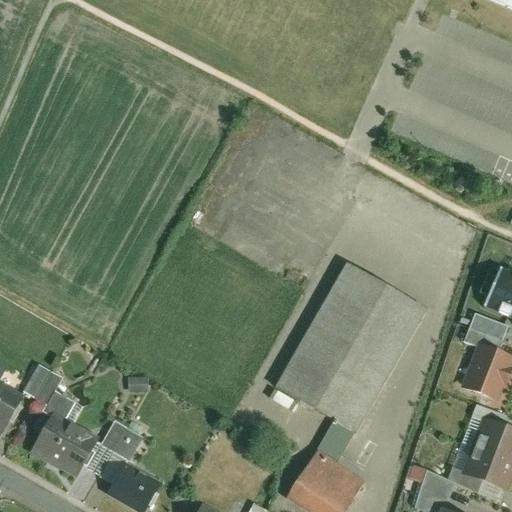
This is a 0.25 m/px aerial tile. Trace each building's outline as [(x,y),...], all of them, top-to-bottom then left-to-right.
[(286,499),(307,511),(344,511),(369,470),(341,454),(427,309),(347,262),(273,386),(332,421),(286,499)] [(511,273),(501,269),(485,307),(511,318),(511,273)] [(499,352),(504,339),(469,326),(464,339),(477,344),(499,352)] [(511,356),(499,352),(477,344),(463,384),(500,398),(511,364),(511,356)] [(59,412),(69,393),(47,381),(56,367),(36,355),(20,382),(39,393),(36,399),(47,406),(59,412)] [(0,413),(17,384),(0,374),(0,413)] [(70,465),(90,430),(59,412),(47,406),(27,441),(70,465)] [(464,470),(509,488),(511,479),(511,429),(485,418),(464,470)] [(139,505),(156,473),(121,454),(103,485),(139,505)] [(230,511),(197,493),(186,511),(230,511)]
